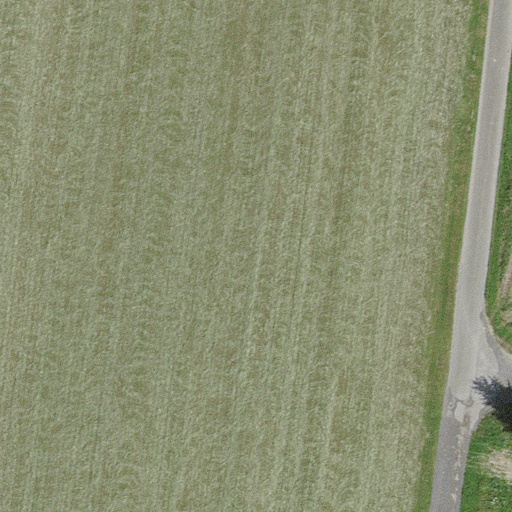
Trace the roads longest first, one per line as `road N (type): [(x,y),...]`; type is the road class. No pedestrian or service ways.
road 1 (track): [(498,0),(461,366)]
road 2 (track): [(461,366),(445,511)]
